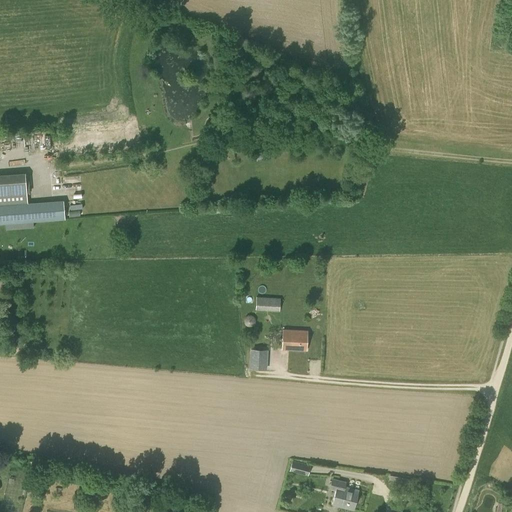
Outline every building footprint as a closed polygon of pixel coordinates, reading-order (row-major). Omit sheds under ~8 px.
[(0,194),(26,193),(25,172),(0,174),(0,194)] [(0,224),(29,222),(27,201),(0,203),(0,224)] [(280,309),(280,296),(256,296),(256,309),(280,309)] [(306,349),(307,331),(282,330),(282,348),(306,349)] [(246,350),(246,368),(269,368),(269,350),(246,350)] [(308,476),(310,465),(292,460),(290,471),(308,476)] [(354,510),(358,490),(345,487),(346,481),(332,478),(330,485),(337,487),(332,504),(354,510)]
